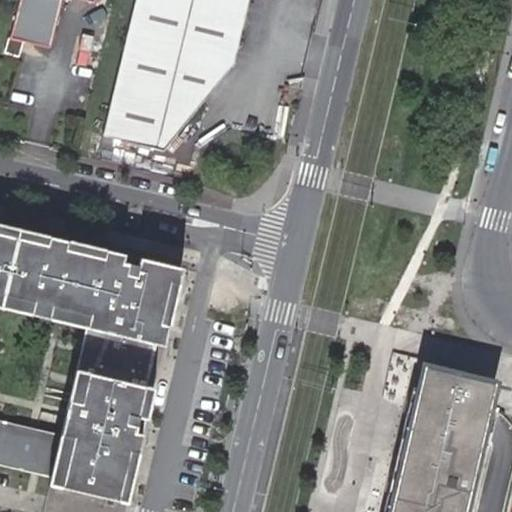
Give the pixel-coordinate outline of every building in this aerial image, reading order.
[(19,0),(9,44),(6,44),(2,60),(18,63),(21,47),(34,50),(35,45),(46,38),(51,39),(61,1),(92,9),(94,0),(19,0)] [(133,0),(106,122),(165,136),(236,70),(252,0),(133,0)] [(35,45),(34,50),(48,53),(51,39),(46,38),(35,45)] [(171,308),(180,270),(0,225),(0,307),(85,329),(59,435),(48,477),(46,486),(122,504),(171,308)] [(428,369),(394,511),(467,511),(498,385),(428,369)] [(0,465),(48,477),(59,435),(0,420),(0,465)]
